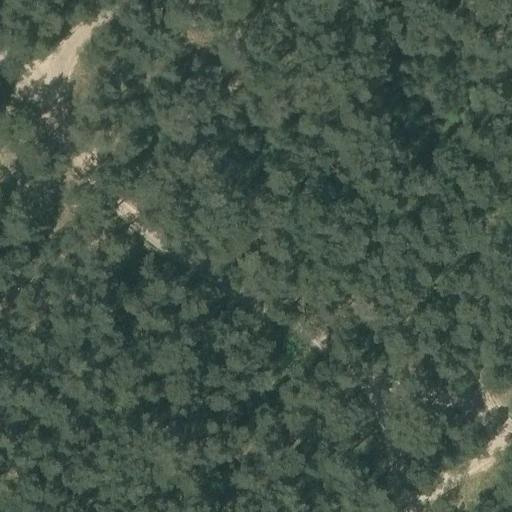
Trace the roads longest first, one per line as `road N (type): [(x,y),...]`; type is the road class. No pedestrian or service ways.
road 1 (track): [(109,0),(32,98),(161,246),(511,431)]
road 2 (track): [(511,431),(407,511)]
